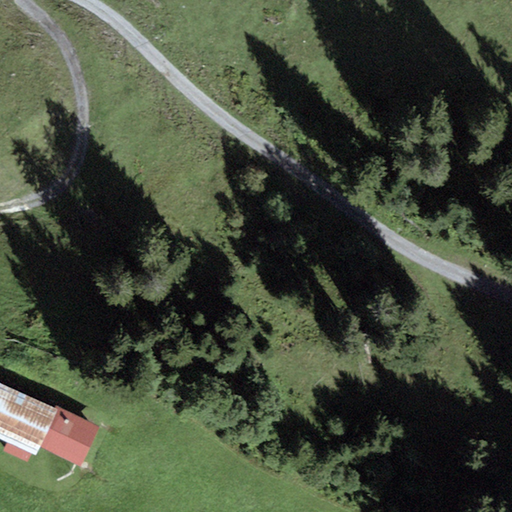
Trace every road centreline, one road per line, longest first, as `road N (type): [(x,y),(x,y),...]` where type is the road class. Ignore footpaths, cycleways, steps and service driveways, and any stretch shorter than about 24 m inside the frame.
road 1 (track): [(90,0),(226,119),(405,250),(511,297)]
road 2 (track): [(0,209),(42,201),(78,152),(71,55),(25,0)]
